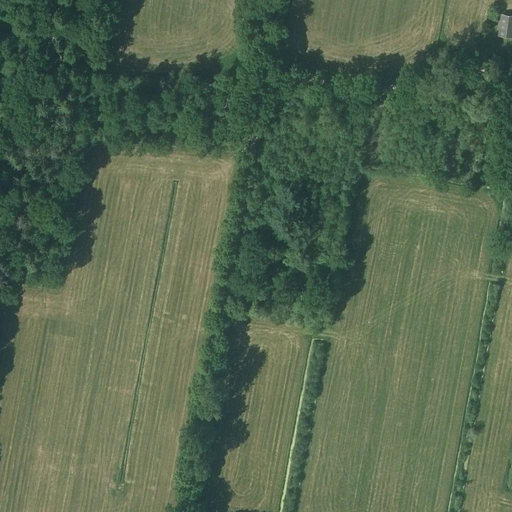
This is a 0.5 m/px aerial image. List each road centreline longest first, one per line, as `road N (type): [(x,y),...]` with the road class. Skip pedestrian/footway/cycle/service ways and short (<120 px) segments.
road 1 (track): [(182,511),(264,69)]
road 2 (track): [(264,69),(371,88),(472,64),(511,89)]
